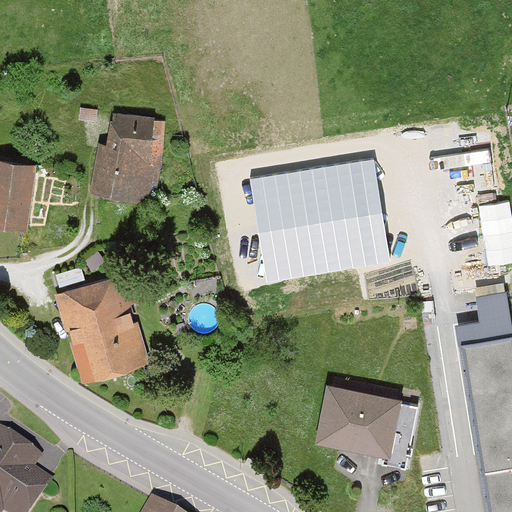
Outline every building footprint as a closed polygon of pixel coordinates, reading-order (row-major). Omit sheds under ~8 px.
[(90,191),(151,198),(161,120),(100,112),(90,191)] [(0,225),(22,227),(27,165),(0,162),(0,225)] [(511,201),(511,195),(480,200),(491,263),(511,260),(511,201)] [(49,293),(79,381),(144,359),(114,271),(49,293)] [(511,511),(511,338),(511,335),(457,343),(482,511),(511,511)] [(417,401),(322,382),(310,440),(405,459),(417,401)] [(0,511),(26,511),(50,479),(30,465),(39,453),(0,425),(0,511)] [(169,511),(147,499),(139,511),(169,511)]
